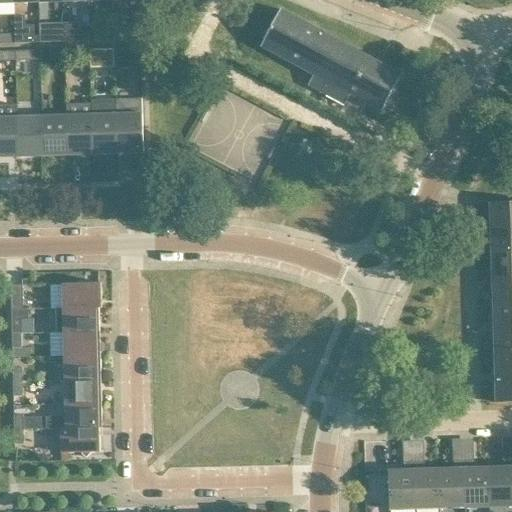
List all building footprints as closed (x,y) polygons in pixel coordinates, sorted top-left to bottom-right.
[(281,11),(261,48),(314,76),(308,87),(345,107),(345,106),(341,104),(347,94),(382,113),(402,76),(281,11)] [(24,16),(15,16),(15,34),(16,44),(33,43),(33,36),(33,26),(25,26),(24,16)] [(130,30),(114,31),(115,40),(130,40),(130,30)] [(115,40),(114,31),(97,31),(97,41),(115,40)] [(65,42),(65,32),(47,33),(47,43),(65,42)] [(82,41),(82,32),(65,32),(65,42),(82,41)] [(0,44),(16,44),(15,34),(0,34),(0,44)] [(131,48),(115,49),(115,58),(131,57),(131,48)] [(98,49),(90,49),(91,68),(99,68),(98,49)] [(66,59),(65,50),(48,51),(48,60),(66,59)] [(82,50),(65,50),(66,59),(82,59),(82,50)] [(0,61),(16,61),(16,51),(0,51),(0,61)] [(31,51),(16,51),(16,61),(32,60),(31,51)] [(143,154),(142,98),(140,98),(140,100),(117,101),(117,99),(116,99),(116,103),(116,114),(117,114),(118,154),(143,154)] [(116,103),(92,104),(93,155),(118,154),(117,114),(116,114),(116,103)] [(68,156),(93,155),(92,104),(66,104),(67,116),(68,156)] [(44,157),(42,116),(18,117),(19,157),(44,157)] [(68,156),(67,116),(42,116),(44,157),(68,156)] [(0,158),(19,157),(18,117),(0,117),(0,158)] [(511,226),(511,201),(489,202),(490,228),(511,226)] [(511,252),(511,226),(490,228),(491,253),(511,252)] [(511,276),(511,252),(491,253),(491,277),(511,276)] [(492,302),(511,301),(511,276),(491,277),(492,302)] [(102,308),(101,285),(103,285),(103,283),(63,284),(63,309),(99,308),(102,308)] [(23,310),(23,286),(11,286),(12,310),(23,310)] [(511,325),(511,301),(492,302),(493,326),(511,325)] [(100,332),(99,308),(63,309),(56,309),(56,333),(64,333),(100,332)] [(23,310),(12,310),(12,334),(22,334),(21,319),(29,319),(28,310),(23,310)] [(511,350),(511,325),(493,326),(494,351),(511,350)] [(100,356),(100,332),(64,333),(65,357),(100,356)] [(22,348),(22,334),(12,334),(12,348),(22,348)] [(511,376),(511,350),(494,351),(495,377),(511,376)] [(101,380),(100,356),(65,357),(65,381),(101,380)] [(22,367),(13,368),(13,382),(23,382),(22,367)] [(495,403),(511,401),(511,376),(495,377),(495,403)] [(102,404),(101,380),(65,381),(66,405),(102,404)] [(23,396),(23,382),(13,382),(14,396),(23,396)] [(102,428),(102,404),(66,405),(66,416),(46,416),(46,428),(61,428),(61,429),(102,428)] [(24,415),(14,416),(14,430),(24,430),(24,415)] [(100,451),(100,429),(102,429),(102,428),(61,429),(62,452),(61,452),(61,454),(82,453),(87,458),(91,453),(103,453),(103,451),(100,451)] [(24,444),(24,430),(14,430),(15,444),(24,444)] [(502,451),(511,450),(511,436),(502,436),(502,451)] [(453,450),(472,449),(471,437),(452,438),(453,450)] [(511,506),(511,459),(504,460),(504,466),(488,467),(489,507),(511,506)] [(489,507),(488,467),(473,467),(473,460),(463,461),(464,508),(489,507)] [(464,508),(463,461),(454,461),(454,468),(438,468),(439,509),(464,508)] [(415,509),(414,462),(405,462),(405,469),(389,469),(390,510),(415,509)] [(439,509),(438,468),(423,469),(423,462),(414,462),(415,509),(439,509)]
